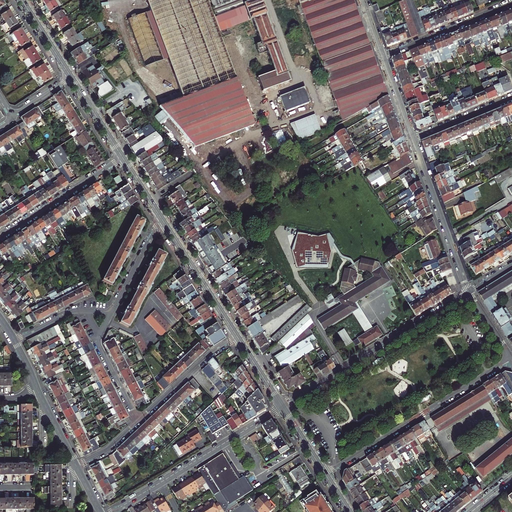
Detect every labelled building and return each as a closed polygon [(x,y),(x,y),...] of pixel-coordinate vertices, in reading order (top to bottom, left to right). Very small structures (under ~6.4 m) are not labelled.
[(53,0),(45,5),(49,12),(57,6),(53,0)] [(261,0),(254,0),(242,4),(249,20),(251,19),(260,43),(256,44),(260,54),(267,51),(274,71),(258,76),(263,89),(290,80),(283,59),(261,0)] [(448,22),(454,20),(448,7),(446,8),(442,0),(441,0),(439,1),(441,4),(448,22)] [(454,20),(459,18),(454,7),(452,3),(449,4),(447,0),(445,0),(448,7),(454,20)] [(464,16),(468,14),(463,0),(461,1),(460,0),(457,0),(458,1),(459,3),(459,5),(464,16)] [(463,0),(468,14),(470,13),(474,12),(468,0),(463,0)] [(442,25),(448,22),(441,4),(438,5),(440,10),(441,11),(440,11),(441,14),(439,15),(442,25)] [(459,18),(464,16),(459,5),(454,7),(459,18)] [(430,8),(437,27),(442,25),(439,15),(437,16),(435,12),(434,12),(432,7),(430,8)] [(432,29),(437,27),(430,8),(427,10),(426,8),(424,9),(424,10),(432,29)] [(1,16),(5,23),(13,17),(9,10),(1,16)] [(419,13),(426,31),(432,29),(424,10),(419,13)] [(56,22),(64,17),(60,11),(52,16),(56,22)] [(498,16),(504,31),(507,38),(510,37),(508,32),(511,30),(510,29),(504,13),(498,16)] [(502,32),(504,31),(498,16),(493,18),(495,23),(496,22),(498,28),(497,28),(498,31),(501,37),(504,36),(502,32)] [(13,17),(5,23),(11,31),(19,26),(13,17)] [(68,24),(64,17),(56,22),(60,29),(68,24)] [(495,23),(493,18),(488,20),(494,35),(496,39),(498,38),(497,34),(496,34),(495,33),(498,31),(497,28),(498,28),(496,22),(495,23)] [(490,36),(494,35),(488,20),(482,22),(484,27),(485,27),(489,36),(492,44),(495,42),(492,37),(491,37),(490,36)] [(382,22),(379,23),(387,45),(389,46),(394,44),(389,30),(388,26),(384,28),(382,22)] [(484,27),(482,22),(478,24),(482,34),(486,43),(488,42),(487,38),(486,38),(486,37),(489,36),(485,27),(484,27)] [(399,28),(396,30),(400,42),(407,39),(412,37),(410,33),(409,30),(408,27),(407,24),(406,23),(398,26),(399,28)] [(477,36),(482,34),(478,24),(473,26),(477,36)] [(468,28),(472,38),(477,36),(473,26),(468,28)] [(14,42),(17,40),(25,35),(20,28),(10,35),(14,42)] [(395,28),(389,30),(394,44),(400,42),(396,30),(395,28)] [(465,45),(472,61),(475,60),(475,61),(477,61),(471,47),(470,44),(469,45),(467,40),(472,38),(468,28),(465,29),(460,31),(465,45)] [(71,29),(63,34),(67,40),(75,35),(71,29)] [(464,46),(465,45),(460,31),(455,33),(460,46),(463,45),(464,46)] [(460,47),(460,46),(455,33),(449,35),(455,49),(458,48),(459,48),(460,47)] [(30,44),(25,35),(17,40),(22,49),(30,44)] [(79,42),(75,35),(67,40),(71,47),(79,42)] [(444,37),(451,56),(453,55),(452,53),(456,52),(455,49),(449,35),(444,37)] [(439,39),(447,59),(452,57),(451,56),(444,37),(439,39)] [(471,47),(475,45),(472,38),(467,40),(469,45),(470,44),(471,47)] [(439,39),(434,41),(441,60),(442,61),(447,59),(439,39)] [(428,43),(434,57),(435,59),(436,58),(435,57),(437,56),(439,61),(441,60),(434,41),(432,42),(428,43)] [(430,59),(434,57),(428,43),(423,45),(429,61),(431,60),(430,59)] [(19,51),(25,60),(32,56),(36,53),(30,44),(22,49),(19,51)] [(86,51),(82,45),(70,53),(71,55),(73,59),(86,51)] [(430,62),(429,61),(423,45),(418,48),(424,64),(430,62)] [(418,48),(410,51),(412,57),(414,62),(416,67),(418,72),(420,76),(421,79),(429,75),(424,64),(418,48)] [(511,50),(507,53),(502,54),(497,56),(500,64),(511,58),(511,50)] [(90,57),(86,51),(73,59),(77,65),(90,57)] [(32,65),(41,60),(36,53),(32,56),(25,60),(24,61),(27,67),(32,65)] [(394,65),(407,60),(404,53),(393,58),(392,60),(394,65)] [(101,78),(102,78),(99,72),(97,73),(96,71),(97,71),(96,70),(95,70),(90,62),(95,59),(91,56),(90,57),(77,65),(92,88),(97,85),(98,86),(103,83),(101,78)] [(497,77),(498,76),(494,66),(500,64),(497,56),(492,58),(487,60),(484,62),(486,68),(489,75),(495,72),(497,77)] [(395,70),(410,64),(408,59),(407,60),(394,65),(395,70)] [(397,75),(408,70),(416,67),(414,62),(410,64),(395,70),(397,75)] [(475,65),(477,71),(486,68),(484,62),(482,62),(475,65)] [(48,71),(43,65),(35,70),(34,67),(29,70),(33,76),(32,77),(34,80),(40,76),(48,71)] [(408,71),(408,70),(397,75),(399,79),(409,75),(407,72),(408,71)] [(48,71),(40,76),(44,83),(52,78),(48,71)] [(410,78),(409,75),(399,79),(400,84),(411,79),(411,78),(410,78)] [(491,79),(494,87),(498,96),(504,94),(499,82),(497,77),(491,79)] [(414,78),(411,79),(400,84),(402,87),(402,89),(412,85),(415,83),(414,78)] [(499,82),(504,94),(511,90),(511,86),(508,78),(499,82)] [(404,94),(414,90),(412,85),(402,89),(404,94)] [(424,86),(414,90),(404,94),(406,100),(408,103),(419,98),(421,104),(422,103),(429,100),(428,98),(424,86)] [(498,96),(494,87),(485,90),(486,92),(489,100),(498,96)] [(457,98),(462,111),(468,109),(465,101),(460,88),(457,90),(459,96),(457,98)] [(280,97),(285,112),(310,105),(305,89),(280,97)] [(60,92),(53,97),(57,103),(65,98),(60,92)] [(486,92),(475,97),(478,104),(489,100),(486,92)] [(379,107),(381,109),(392,103),(389,96),(367,109),(369,113),(379,107)] [(451,105),(455,114),(462,111),(457,98),(456,96),(453,97),(454,101),(450,103),(451,105)] [(465,101),(468,109),(473,106),(478,104),(475,97),(465,101)] [(57,103),(61,110),(69,105),(65,98),(57,103)] [(419,98),(408,103),(409,108),(421,104),(419,98)] [(124,104),(121,101),(107,111),(111,118),(120,113),(126,109),(125,108),(124,109),(122,106),(124,104)] [(377,118),(394,108),(392,103),(381,109),(366,118),(368,120),(376,116),(377,118)] [(422,103),(421,104),(409,108),(411,114),(423,109),(426,108),(425,106),(424,107),(422,103)] [(41,104),(37,107),(42,113),(46,111),(41,104)] [(61,110),(65,116),(73,111),(69,105),(61,110)] [(446,108),(449,117),(455,114),(451,105),(446,108)] [(435,116),(438,121),(444,119),(440,110),(438,106),(432,108),(434,111),(435,116)] [(42,113),(37,107),(28,113),(33,122),(40,117),(39,115),(42,113)] [(507,107),(501,109),(505,118),(506,122),(509,121),(510,122),(511,121),(511,120),(507,107)] [(382,120),(395,112),(394,108),(377,118),(378,120),(375,122),(376,123),(382,120)] [(440,110),(444,119),(449,117),(446,108),(440,110)] [(411,114),(413,119),(427,113),(426,111),(425,112),(423,109),(411,114)] [(505,118),(501,109),(499,110),(496,111),(500,120),(505,118)] [(65,116),(69,122),(77,117),(73,111),(65,116)] [(500,120),(496,111),(491,113),(494,123),(500,120)] [(395,112),(382,120),(384,123),(379,125),(380,127),(397,118),(395,112)] [(24,132),(22,129),(26,126),(28,129),(35,125),(33,122),(28,113),(20,118),(23,122),(17,127),(22,134),(24,132)] [(119,131),(128,125),(130,124),(126,118),(124,120),(120,113),(111,118),(119,131)] [(413,119),(415,124),(427,119),(426,116),(428,115),(427,113),(413,119)] [(494,123),(491,113),(485,115),(489,125),(490,129),(492,128),(491,127),(494,125),(495,127),(496,126),(494,123)] [(489,125),(485,115),(480,118),(483,127),(489,125)] [(321,133),(316,116),(291,124),(297,141),(321,133)] [(69,122),(73,129),(81,124),(77,117),(69,122)] [(378,134),(389,128),(389,129),(399,124),(399,123),(397,118),(380,127),(376,130),(378,134)] [(427,119),(415,124),(416,126),(420,129),(432,124),(430,118),(427,119)] [(480,118),(474,120),(478,130),(483,127),(480,118)] [(474,120),(468,122),(472,132),(478,130),(474,120)] [(468,122),(463,125),(466,134),(472,132),(468,122)] [(73,129),(78,135),(85,130),(81,124),(73,129)] [(152,127),(149,124),(141,129),(143,133),(152,127)] [(401,128),(399,124),(389,129),(385,132),(387,136),(401,128)] [(119,131),(125,140),(138,131),(141,129),(139,127),(132,131),(128,125),(119,131)] [(466,134),(463,125),(457,127),(460,137),(466,134)] [(10,131),(16,139),(19,144),(25,140),(22,135),(22,134),(17,127),(10,131)] [(146,137),(155,131),(152,127),(143,133),(146,137)] [(457,127),(451,130),(455,139),(460,137),(457,127)] [(335,142),(338,140),(348,134),(346,131),(348,129),(347,128),(332,137),(335,142)] [(389,141),(403,133),(402,130),(401,128),(387,136),(384,138),(385,140),(388,138),(389,141)] [(92,142),(85,130),(78,135),(75,137),(77,140),(79,139),(84,147),(92,142)] [(451,130),(445,132),(449,141),(455,139),(451,130)] [(10,131),(4,135),(9,143),(16,139),(10,131)] [(125,140),(128,145),(136,140),(135,139),(139,136),(138,133),(139,133),(138,131),(125,140)] [(136,157),(156,144),(158,143),(163,140),(157,133),(155,131),(146,137),(130,148),(132,152),(136,157)] [(445,132),(440,134),(444,144),(449,141),(445,132)] [(404,138),(403,133),(389,141),(390,144),(387,145),(388,147),(393,144),(404,138)] [(348,134),(338,140),(341,144),(350,139),(348,134)] [(444,144),(440,134),(435,136),(439,146),(444,144)] [(9,143),(4,135),(0,137),(0,141),(3,147),(7,153),(13,149),(9,143)] [(435,136),(430,138),(433,147),(435,152),(440,150),(439,146),(435,136)] [(406,143),(404,138),(393,144),(395,149),(396,149),(406,143)] [(422,143),(427,157),(434,155),(431,147),(433,147),(430,138),(423,141),(422,143)] [(350,139),(341,144),(343,149),(353,143),(350,139)] [(105,162),(92,142),(84,147),(96,167),(105,162)] [(353,143),(343,149),(346,153),(355,148),(353,143)] [(406,143),(396,149),(401,157),(406,154),(410,152),(406,143)] [(159,147),(156,144),(136,157),(139,163),(152,154),(151,152),(159,147)] [(49,153),(47,155),(57,170),(62,166),(69,162),(67,159),(59,147),(53,151),(49,153)] [(39,160),(49,153),(46,148),(38,152),(39,153),(36,155),(39,160)] [(346,153),(348,158),(358,152),(355,148),(346,153)] [(386,155),(383,150),(380,152),(374,155),(377,161),(385,157),(385,156),(386,155)] [(358,152),(348,158),(345,160),(342,161),(343,163),(346,161),(348,164),(351,162),(360,157),(358,152)] [(143,168),(157,159),(154,153),(152,154),(139,163),(141,166),(143,168)] [(394,161),(388,164),(394,173),(412,163),(406,154),(401,157),(394,161)] [(372,164),(377,161),(374,155),(368,159),(371,165),(372,164)] [(464,165),(470,162),(468,155),(462,158),(464,165)] [(363,161),(360,157),(351,162),(354,167),(358,164),(360,163),(362,162),(363,161)] [(145,172),(157,165),(160,163),(157,159),(143,168),(145,172)] [(365,160),(363,161),(362,162),(365,168),(371,165),(368,159),(365,160)] [(430,164),(432,170),(435,169),(440,167),(438,161),(430,164)] [(74,163),(71,165),(79,178),(83,175),(74,163)] [(449,172),(446,164),(440,167),(435,169),(438,177),(448,173),(449,172)] [(148,177),(160,169),(157,165),(145,172),(147,174),(148,177)] [(57,170),(58,171),(67,186),(72,182),(62,166),(57,170)] [(384,167),(381,169),(379,170),(376,171),(371,174),(370,175),(366,177),(371,185),(375,182),(379,188),(392,181),(384,167)] [(497,183),(511,175),(511,167),(494,177),(497,183)] [(161,168),(160,169),(148,177),(151,181),(165,172),(164,170),(162,168),(161,168)] [(154,186),(157,191),(180,175),(177,170),(168,176),(154,186)] [(58,171),(52,174),(62,189),(67,186),(58,171)] [(402,180),(404,178),(410,188),(419,183),(413,173),(411,174),(410,171),(400,176),(402,180)] [(449,176),(448,173),(438,177),(435,178),(437,184),(451,177),(458,174),(457,171),(450,174),(450,175),(449,176)] [(62,189),(52,174),(51,172),(49,173),(51,177),(52,177),(53,178),(49,180),(50,181),(57,192),(62,189)] [(168,176),(165,172),(151,181),(154,186),(168,176)] [(114,181),(118,186),(123,183),(119,177),(114,181)] [(454,184),(451,177),(437,184),(440,191),(454,184)] [(285,182),(289,187),(294,183),(290,178),(285,182)] [(57,192),(50,181),(46,184),(53,195),(57,192)] [(35,182),(33,184),(44,201),(48,198),(41,187),(40,186),(38,188),(37,185),(35,182)] [(413,194),(423,188),(420,182),(419,183),(410,188),(398,196),(400,198),(401,197),(401,198),(404,196),(411,191),(413,194)] [(458,182),(454,184),(440,191),(442,197),(444,203),(456,197),(453,191),(460,188),(458,182)] [(33,184),(27,188),(38,205),(44,201),(33,184)] [(53,195),(46,184),(41,187),(48,198),(53,195)] [(19,189),(24,197),(32,209),(38,205),(27,188),(26,185),(23,187),(25,189),(27,192),(25,194),(21,187),(19,189)] [(106,198),(97,185),(91,188),(99,201),(100,202),(106,199),(106,198)] [(186,196),(179,185),(168,192),(170,195),(168,196),(174,204),(181,199),(186,196)] [(106,198),(106,199),(110,205),(119,200),(131,192),(128,186),(114,195),(116,197),(114,199),(115,201),(112,202),(109,196),(106,198)] [(99,201),(91,188),(86,191),(92,201),(97,209),(100,207),(97,202),(99,201)] [(424,193),(423,188),(413,194),(406,198),(394,205),(396,208),(407,201),(408,203),(424,193)] [(471,202),(477,200),(473,188),(464,193),(466,203),(455,206),(458,216),(473,212),(471,202)] [(376,192),(383,203),(385,202),(384,200),(387,199),(382,190),(381,191),(380,189),(376,192)] [(92,201),(86,191),(81,195),(86,203),(90,200),(91,202),(92,201)] [(119,200),(122,205),(135,197),(131,192),(119,200)] [(426,198),(424,193),(408,203),(409,205),(402,209),(404,212),(404,211),(426,198)] [(86,203),(81,195),(76,198),(87,216),(90,214),(86,208),(88,206),(86,203)] [(12,202),(13,204),(21,216),(26,212),(19,200),(16,197),(14,199),(12,196),(9,198),(10,199),(12,202)] [(32,209),(24,197),(19,200),(26,212),(32,209)] [(135,197),(122,205),(119,207),(123,212),(138,202),(135,197)] [(87,216),(76,198),(71,201),(78,212),(81,216),(84,214),(86,217),(87,216)] [(428,203),(426,198),(404,211),(406,214),(412,210),(413,212),(428,203)] [(187,207),(181,199),(174,204),(179,212),(187,207)] [(78,212),(71,201),(67,204),(76,218),(77,217),(75,214),(78,212)] [(430,208),(428,203),(413,212),(415,215),(411,217),(412,219),(414,218),(430,208)] [(0,209),(9,223),(15,219),(9,211),(7,208),(6,206),(3,208),(1,204),(0,204),(0,209)] [(21,216),(13,204),(10,206),(12,209),(9,211),(15,219),(21,216)] [(76,218),(67,204),(61,207),(69,219),(73,225),(75,224),(72,220),(76,218)] [(69,219),(61,207),(56,211),(61,219),(68,229),(69,227),(68,226),(69,226),(66,221),(69,219)] [(184,220),(196,212),(194,209),(189,211),(187,207),(179,212),(184,220)] [(203,208),(196,212),(184,220),(178,224),(182,229),(194,221),(196,220),(195,218),(197,216),(197,215),(204,211),(203,208)] [(417,222),(426,216),(431,213),(430,209),(430,208),(414,218),(416,221),(411,224),(412,225),(417,222)] [(9,223),(0,209),(0,221),(3,227),(9,223)] [(499,213),(503,218),(507,216),(504,210),(499,213)] [(61,219),(56,211),(51,214),(56,222),(61,219)] [(60,228),(56,222),(51,214),(46,217),(54,230),(57,234),(59,233),(57,230),(60,228)] [(417,222),(426,235),(437,228),(430,218),(428,220),(426,216),(417,222)] [(54,230),(46,217),(41,220),(49,233),(54,230)] [(103,282),(111,286),(114,281),(115,282),(121,270),(120,270),(125,260),(126,261),(132,249),(131,249),(136,239),(137,239),(143,228),(142,227),(145,222),(136,218),(103,282)] [(36,223),(44,236),(49,233),(41,220),(36,223)] [(227,220),(210,232),(212,235),(215,239),(232,228),(227,220)] [(185,234),(197,226),(194,221),(182,229),(185,234)] [(44,236),(36,223),(31,227),(41,242),(41,243),(46,239),(44,236)] [(185,234),(188,239),(200,230),(203,228),(200,224),(197,226),(185,234)] [(41,242),(31,227),(26,230),(36,245),(41,242)] [(437,228),(426,235),(427,236),(437,229),(437,228)] [(36,245),(26,230),(21,233),(31,248),(36,245)] [(191,244),(209,233),(207,230),(202,234),(200,230),(188,239),(191,244)] [(210,232),(209,233),(191,244),(194,248),(196,251),(209,243),(206,239),(212,235),(210,232)] [(31,248),(21,233),(16,236),(23,248),(25,251),(28,248),(30,251),(29,251),(34,259),(37,257),(31,248)] [(318,237),(298,233),(294,250),(292,251),(297,269),(308,266),(329,266),(332,253),(327,234),(318,237)] [(463,238),(465,245),(460,248),(462,254),(476,246),(479,243),(483,241),(481,238),(476,241),(472,233),(463,238)] [(20,250),(23,248),(16,236),(11,239),(22,257),(24,255),(20,250)] [(66,237),(61,241),(66,249),(71,246),(66,237)] [(22,257),(11,239),(7,242),(11,250),(14,254),(16,252),(20,258),(22,257)] [(209,243),(196,251),(205,266),(211,274),(226,264),(251,248),(253,247),(253,246),(248,241),(245,243),(242,239),(220,252),(221,253),(215,257),(208,247),(215,243),(213,240),(209,243)] [(436,257),(441,255),(435,239),(424,243),(430,259),(436,257)] [(511,252),(505,241),(504,241),(500,244),(507,255),(511,252)] [(11,250),(7,242),(2,245),(7,252),(11,250)] [(507,255),(500,244),(495,247),(502,258),(507,255)] [(7,252),(2,245),(0,246),(0,253),(2,257),(5,255),(7,258),(8,258),(9,259),(8,259),(10,263),(13,262),(7,252)] [(476,246),(462,254),(464,259),(471,254),(477,251),(482,248),(481,246),(481,245),(477,248),(476,246)] [(502,258),(495,247),(491,249),(498,261),(502,258)] [(485,252),(487,256),(492,264),(498,261),(491,249),(490,248),(485,252)] [(477,251),(471,254),(474,258),(476,263),(482,259),(477,251)] [(125,315),(120,324),(129,328),(133,319),(134,320),(138,312),(137,312),(146,295),(146,296),(150,289),(149,288),(158,272),(159,272),(163,265),(162,265),(166,256),(158,252),(154,260),(153,259),(149,267),(150,267),(141,284),(140,283),(136,291),(137,292),(129,307),(128,307),(124,314),(125,315)] [(423,268),(430,265),(448,258),(446,254),(436,258),(436,257),(430,259),(431,261),(422,264),(423,268)] [(471,254),(464,259),(466,263),(474,258),(471,254)] [(487,256),(482,259),(487,268),(492,264),(487,256)] [(354,263),(359,270),(370,272),(380,266),(378,262),(362,258),(354,263)] [(440,267),(450,263),(448,258),(430,265),(432,270),(440,267)] [(482,259),(476,263),(482,271),(487,268),(482,259)] [(435,277),(440,274),(452,269),(450,263),(440,267),(440,270),(433,273),(435,277)] [(471,266),(476,275),(482,271),(476,263),(471,266)] [(211,274),(214,279),(227,271),(226,268),(228,267),(226,264),(211,274)] [(344,269),(340,287),(341,290),(353,284),(356,271),(352,264),(344,269)] [(354,303),(357,302),(390,281),(380,266),(370,272),(371,272),(374,277),(355,288),(353,284),(341,290),(343,293),(334,299),(331,294),(323,299),(329,308),(340,301),(342,305),(318,320),(324,330),(352,312),(358,308),(354,303)] [(452,269),(440,274),(442,277),(446,276),(453,273),(452,269)] [(172,292),(180,287),(188,281),(181,270),(174,276),(177,281),(172,284),(173,285),(170,288),(172,292)] [(214,279),(217,285),(235,273),(235,272),(233,272),(229,274),(227,271),(214,279)] [(511,271),(478,293),(488,308),(507,337),(511,333),(511,326),(509,323),(511,322),(510,321),(511,319),(511,317),(511,316),(511,307),(508,310),(506,308),(503,310),(502,309),(499,310),(494,301),(491,297),(511,284),(511,271)] [(2,279),(0,281),(0,288),(1,287),(0,285),(13,274),(11,272),(5,277),(2,279)] [(235,273),(217,285),(221,290),(230,285),(228,282),(235,277),(238,275),(236,272),(235,273)] [(418,282),(423,279),(419,272),(414,275),(418,282)] [(240,285),(224,295),(228,301),(240,293),(249,287),(247,284),(249,283),(248,280),(245,282),(240,285)] [(180,300),(181,301),(195,292),(188,281),(180,287),(183,292),(180,294),(182,298),(180,300)] [(439,284),(447,297),(452,294),(448,287),(444,281),(441,283),(440,282),(439,283),(439,284)] [(427,309),(433,306),(421,286),(418,282),(413,286),(419,295),(427,309)] [(83,283),(78,285),(85,298),(91,295),(87,286),(85,287),(83,283)] [(221,290),(224,295),(240,285),(239,283),(232,288),(230,285),(221,290)] [(457,283),(449,286),(448,287),(452,294),(455,292),(457,284),(457,283)] [(85,298),(78,285),(77,284),(71,288),(78,301),(85,298)] [(434,286),(437,291),(442,300),(447,297),(439,284),(436,286),(436,285),(434,286)] [(511,284),(491,297),(494,301),(511,289),(511,284)] [(1,287),(0,288),(0,295),(10,288),(8,285),(3,289),(1,287)] [(421,286),(433,306),(437,303),(432,294),(427,285),(423,287),(422,285),(421,286)] [(20,293),(4,307),(8,311),(16,304),(19,302),(18,300),(24,295),(25,296),(30,292),(27,287),(20,293)] [(406,287),(401,291),(404,296),(406,294),(409,292),(406,287)] [(10,288),(0,295),(0,301),(1,302),(9,295),(13,292),(10,288)] [(78,301),(71,288),(64,291),(71,305),(78,301)] [(183,317),(160,289),(154,293),(178,321),(183,317)] [(9,295),(1,302),(4,307),(20,293),(19,291),(11,298),(9,295)] [(65,308),(71,305),(64,291),(58,295),(65,308)] [(437,303),(442,300),(437,291),(432,294),(437,303)] [(186,306),(187,305),(199,298),(195,292),(181,301),(182,303),(184,302),(186,306)] [(240,293),(228,301),(232,307),(249,295),(250,295),(248,292),(244,295),(245,296),(243,298),(240,293)] [(416,316),(422,312),(411,296),(409,292),(406,294),(409,299),(410,300),(410,301),(413,306),(411,307),(416,316)] [(411,296),(422,312),(427,309),(419,295),(417,297),(415,293),(411,296)] [(298,294),(260,319),(259,319),(263,324),(301,300),(298,294)] [(65,308),(58,295),(51,299),(52,300),(58,312),(65,308)] [(249,295),(232,307),(235,312),(252,301),(249,295)] [(16,304),(8,311),(12,315),(27,302),(29,300),(28,298),(18,306),(16,304)] [(191,310),(191,311),(202,303),(199,298),(187,305),(190,310),(191,310)] [(51,315),(58,312),(52,300),(45,304),(47,307),(51,315)] [(237,315),(239,317),(256,306),(254,303),(252,301),(235,312),(237,315)] [(16,320),(24,313),(22,311),(29,305),(27,302),(12,315),(16,320)] [(358,308),(352,312),(366,334),(373,329),(357,302),(354,303),(358,308)] [(307,304),(271,337),(274,342),(276,340),(311,308),(307,304)] [(208,312),(204,306),(190,314),(192,318),(193,317),(196,320),(208,312)] [(256,306),(239,317),(242,322),(255,314),(253,310),(256,307),(256,306)] [(44,319),(40,311),(38,307),(32,311),(33,314),(30,316),(34,324),(44,319)] [(51,315),(47,307),(40,311),(44,319),(51,315)] [(145,321),(161,338),(172,328),(155,311),(145,321)] [(208,312),(196,320),(192,322),(189,324),(191,327),(199,322),(203,327),(213,320),(208,312)] [(242,322),(246,328),(255,322),(259,319),(260,319),(256,313),(255,314),(242,322)] [(277,342),(284,348),(285,348),(287,350),(275,358),(282,369),(290,364),(303,356),(306,354),(314,349),(311,344),(316,340),(310,329),(314,326),(307,314),(277,342)] [(84,331),(78,320),(76,321),(70,324),(76,335),(84,331)] [(262,332),(255,322),(246,328),(252,338),(260,332),(262,332)] [(205,331),(203,327),(195,332),(203,341),(209,348),(210,349),(225,339),(216,324),(205,331)] [(373,329),(366,334),(353,342),(356,346),(361,343),(363,346),(382,334),(377,326),(373,329)] [(344,328),(338,333),(346,346),(353,342),(344,328)] [(84,331),(76,335),(72,337),(76,344),(87,338),(84,331)] [(105,344),(109,352),(118,347),(116,344),(119,342),(117,338),(115,339),(111,331),(109,331),(105,340),(106,343),(105,344)] [(269,347),(260,332),(252,338),(262,354),(269,347)] [(133,337),(143,356),(148,351),(139,334),(133,337)] [(38,346),(35,348),(31,350),(34,355),(48,348),(61,341),(60,338),(41,348),(40,345),(38,346)] [(87,338),(76,344),(79,350),(91,344),(87,338)] [(192,350),(199,358),(209,348),(203,341),(192,350)] [(91,344),(79,350),(83,357),(94,351),(91,344)] [(109,352),(112,359),(124,353),(123,351),(121,353),(118,347),(109,352)] [(48,348),(34,355),(37,360),(46,355),(44,353),(49,350),(48,348)] [(199,358),(192,350),(186,356),(193,363),(199,358)] [(328,371),(333,368),(322,350),(317,353),(320,359),(328,371)] [(98,358),(94,351),(83,357),(80,358),(82,361),(84,360),(85,364),(98,358)] [(124,353),(112,359),(116,366),(128,360),(125,353),(124,353)] [(320,359),(312,364),(306,354),(303,356),(310,366),(317,378),(328,371),(320,359)] [(46,355),(37,360),(39,365),(53,358),(52,355),(47,358),(46,355)] [(227,364),(229,363),(232,361),(237,358),(236,355),(225,361),(227,364)] [(186,356),(180,361),(187,369),(193,363),(186,356)] [(42,370),(51,365),(50,363),(54,361),(53,358),(39,365),(42,370)] [(98,358),(85,364),(89,370),(101,364),(98,358)] [(128,360),(116,366),(120,373),(129,369),(132,367),(128,360)] [(217,375),(218,377),(224,372),(221,368),(214,360),(209,365),(212,369),(214,372),(217,375)] [(174,367),(181,374),(187,369),(180,361),(177,364),(174,361),(171,364),(174,367)] [(105,371),(101,364),(89,370),(92,377),(105,371)] [(284,383),(297,374),(290,364),(282,369),(277,372),(284,383)] [(52,367),(51,365),(42,370),(44,375),(58,368),(57,365),(52,367)] [(203,371),(205,374),(212,369),(209,365),(203,371)] [(58,368),(44,375),(47,380),(61,373),(60,371),(63,369),(62,366),(58,368)] [(174,367),(168,373),(175,380),(181,374),(174,367)] [(232,374),(231,375),(237,382),(247,372),(243,367),(236,374),(235,373),(233,375),(232,374)] [(129,369),(120,373),(123,380),(132,376),(129,369)] [(212,369),(205,374),(208,378),(214,372),(212,369)] [(105,371),(92,377),(96,384),(108,377),(105,371)] [(214,372),(208,378),(210,381),(217,375),(214,372)] [(247,372),(237,382),(231,387),(233,389),(238,385),(241,389),(251,379),(247,372)] [(504,372),(495,378),(501,388),(503,386),(509,396),(509,395),(511,399),(511,398),(511,392),(506,383),(510,381),(504,372)] [(62,373),(57,376),(60,381),(61,380),(64,386),(68,385),(62,373)] [(158,386),(164,391),(175,380),(168,373),(157,383),(158,386)] [(299,373),(297,374),(284,383),(288,389),(293,386),(295,388),(304,382),(299,373)] [(217,375),(210,381),(212,383),(219,378),(218,377),(217,375)] [(52,393),(63,387),(64,386),(61,380),(60,381),(57,376),(49,380),(52,385),(49,386),(52,393)] [(132,376),(123,380),(127,388),(141,381),(139,377),(134,379),(132,376)] [(96,384),(99,391),(111,384),(108,377),(96,384)] [(219,378),(212,383),(215,386),(221,380),(219,378)] [(501,388),(495,378),(489,382),(499,398),(505,394),(501,388)] [(251,379),(241,389),(235,394),(240,399),(245,395),(255,385),(251,379)] [(183,390),(190,397),(201,387),(194,380),(183,390)] [(221,380),(215,386),(217,389),(224,383),(223,382),(221,380)] [(141,381),(127,388),(131,395),(140,390),(145,388),(141,381)] [(489,382),(483,386),(489,395),(491,394),(496,402),(500,400),(499,398),(489,382)] [(224,383),(217,389),(220,393),(226,387),(224,383)] [(99,391),(102,397),(115,391),(111,384),(99,391)] [(259,392),(255,385),(245,395),(247,397),(246,398),(248,401),(247,401),(248,403),(259,392)] [(442,430),(440,426),(489,395),(483,386),(430,418),(439,432),(442,430)] [(509,396),(503,386),(501,388),(505,394),(507,397),(509,396)] [(52,393),(56,400),(67,394),(63,387),(52,393)] [(226,387),(220,393),(222,395),(223,394),(229,389),(226,387)] [(142,394),(140,390),(131,395),(138,409),(150,403),(144,392),(142,394)] [(190,397),(183,390),(177,395),(184,403),(190,397)] [(115,391),(102,397),(106,404),(110,402),(118,398),(115,391)] [(249,422),(266,411),(262,403),(265,401),(259,392),(248,403),(241,409),(249,422)] [(67,394),(56,400),(59,406),(72,400),(69,393),(67,394)] [(228,401),(223,394),(222,395),(220,398),(224,405),(228,401)] [(249,422),(241,409),(237,402),(240,399),(235,394),(228,401),(224,405),(225,406),(228,412),(230,410),(232,407),(244,425),(249,422)] [(184,403),(177,395),(171,401),(178,408),(184,403)] [(491,399),(489,395),(440,426),(442,430),(491,399)] [(118,398),(110,402),(113,409),(122,404),(118,398)] [(220,398),(215,402),(219,410),(225,406),(224,405),(220,398)] [(59,406),(62,413),(73,407),(72,405),(74,404),(72,400),(59,406)] [(171,401),(165,406),(172,414),(178,408),(171,401)] [(229,426),(227,422),(219,410),(215,402),(214,403),(201,415),(212,433),(213,435),(229,426)] [(122,404),(113,409),(110,410),(114,417),(125,411),(122,404)] [(73,407),(62,413),(66,419),(79,413),(75,406),(73,407)] [(165,406),(159,412),(166,419),(169,422),(175,417),(172,414),(165,406)] [(505,422),(495,406),(494,407),(499,414),(497,415),(504,427),(508,425),(505,422)] [(232,419),(227,422),(229,426),(233,432),(244,425),(232,407),(230,410),(232,413),(230,415),(232,419)] [(129,418),(125,411),(114,417),(108,420),(111,427),(117,424),(119,429),(127,425),(125,420),(129,418)] [(159,412),(154,418),(160,425),(166,419),(159,412)] [(66,419),(69,426),(81,421),(82,420),(79,413),(66,419)] [(154,418),(148,423),(155,431),(160,425),(154,418)] [(69,426),(73,433),(81,429),(84,427),(81,421),(69,426)] [(278,431),(272,422),(263,428),(268,437),(278,431)] [(418,426),(423,434),(425,432),(427,435),(431,432),(424,422),(418,426)] [(155,431),(148,423),(142,429),(152,440),(158,434),(155,431)] [(412,430),(417,438),(423,434),(418,426),(412,430)] [(81,429),(73,433),(76,440),(85,435),(81,429)] [(152,440),(142,429),(136,434),(146,445),(151,440),(153,442),(153,441),(152,440)] [(178,445),(184,455),(197,447),(195,444),(204,439),(198,430),(190,435),(191,437),(178,445)] [(407,433),(419,452),(421,450),(418,445),(415,440),(417,438),(412,430),(407,433)] [(269,445),(272,443),(282,437),(278,431),(268,437),(265,439),(269,445)] [(217,442),(213,435),(212,433),(207,436),(213,444),(217,442)] [(421,456),(419,452),(407,433),(402,436),(410,449),(412,447),(417,454),(418,454),(419,457),(421,456)] [(85,435),(76,440),(80,446),(91,440),(88,434),(85,435)] [(146,445),(136,434),(130,440),(137,447),(139,450),(140,451),(146,445)] [(397,439),(408,456),(411,455),(408,450),(410,449),(402,436),(397,439)] [(290,450),(282,437),(272,443),(273,446),(275,445),(279,452),(269,458),(271,462),(290,450)] [(511,438),(476,469),(483,477),(488,474),(489,473),(494,468),(495,468),(496,468),(495,467),(503,461),(503,462),(504,461),(504,460),(511,454),(511,455),(511,454),(511,438)] [(410,459),(408,456),(397,439),(392,442),(400,455),(403,454),(407,460),(410,459)] [(91,440),(80,446),(85,457),(97,451),(91,440)] [(130,440),(124,445),(131,453),(137,447),(130,440)] [(387,445),(399,464),(400,465),(402,464),(403,466),(405,464),(401,459),(400,460),(398,457),(400,455),(392,442),(387,445)] [(128,461),(133,456),(131,453),(124,445),(114,455),(119,465),(120,467),(127,460),(128,461)] [(398,465),(399,464),(387,445),(385,446),(382,448),(391,461),(393,459),(394,460),(395,460),(398,465)] [(131,453),(133,456),(139,450),(137,447),(131,453)] [(388,462),(391,461),(382,448),(377,451),(390,471),(393,469),(388,462)] [(372,454),(381,468),(383,470),(385,469),(387,472),(390,471),(377,451),(372,454)] [(372,454),(360,462),(367,472),(367,473),(372,470),(374,473),(381,468),(372,454)] [(119,465),(114,455),(110,457),(115,467),(119,465)] [(230,466),(223,455),(211,463),(227,489),(240,481),(239,480),(237,477),(233,471),(230,466)] [(355,465),(360,472),(357,474),(359,477),(367,472),(360,462),(355,465)] [(99,463),(91,467),(96,477),(104,472),(99,463)] [(227,489),(211,463),(210,463),(205,467),(221,493),(227,489)] [(233,465),(230,466),(233,471),(237,477),(239,480),(242,479),(233,465)] [(343,480),(346,485),(356,479),(357,478),(355,474),(356,474),(355,472),(356,471),(353,466),(344,472),(343,480)] [(221,493),(205,467),(198,471),(200,474),(206,483),(215,497),(221,493)] [(291,473),(300,486),(309,480),(301,467),(291,473)] [(457,470),(466,481),(471,488),(477,496),(482,491),(473,479),(470,482),(464,475),(465,474),(460,467),(457,470)] [(104,472),(96,477),(99,483),(107,479),(110,478),(106,471),(104,472)] [(200,474),(193,478),(199,488),(200,490),(204,487),(203,485),(206,483),(200,474)] [(239,480),(240,481),(227,489),(221,493),(215,497),(218,503),(222,510),(223,511),(226,511),(238,505),(236,502),(255,490),(247,476),(242,479),(239,480)] [(199,488),(193,478),(187,482),(194,494),(197,492),(196,490),(199,488)] [(107,479),(99,483),(103,490),(114,484),(112,480),(108,481),(107,479)] [(349,491),(350,490),(359,485),(356,479),(346,485),(348,488),(349,491)] [(471,488),(466,481),(463,483),(464,485),(461,488),(465,493),(471,501),(477,496),(471,488)] [(180,486),(186,496),(189,494),(190,496),(194,494),(187,482),(180,486)] [(114,484),(103,490),(109,502),(116,495),(113,490),(118,487),(116,483),(114,484)] [(359,485),(350,490),(353,494),(352,494),(355,499),(365,493),(359,485)] [(180,486),(173,491),(179,500),(182,499),(183,501),(187,498),(186,496),(180,486)] [(408,497),(412,494),(411,491),(409,489),(404,492),(406,495),(408,497)] [(262,508),(272,499),(265,492),(257,500),(260,503),(261,504),(259,506),(262,508)] [(471,501),(465,493),(463,495),(461,492),(457,495),(465,505),(471,501)] [(332,511),(330,511),(327,511),(330,509),(329,506),(326,501),(324,499),(323,498),(321,499),(320,498),(318,493),(304,501),(301,504),(305,510),(307,509),(309,511),(332,511)] [(369,500),(365,493),(355,499),(357,503),(359,503),(360,506),(368,501),(369,500)] [(465,505),(457,495),(456,494),(451,497),(454,501),(455,500),(458,504),(457,505),(460,509),(465,505)] [(455,500),(454,501),(451,497),(449,499),(450,500),(448,502),(455,511),(456,511),(460,509),(457,505),(458,504),(455,500)] [(439,500),(445,508),(446,507),(449,511),(448,511),(455,511),(448,502),(447,501),(445,502),(441,498),(439,500)] [(150,503),(146,505),(150,511),(160,511),(159,509),(156,504),(154,502),(153,499),(149,501),(150,503)] [(159,509),(160,511),(163,511),(165,511),(164,511),(168,511),(171,510),(164,499),(160,501),(159,502),(157,500),(154,502),(156,504),(159,509)] [(272,499),(262,508),(264,511),(266,509),(267,511),(271,511),(278,506),(272,499)] [(446,507),(445,508),(439,500),(437,501),(439,505),(437,507),(441,511),(448,511),(449,511),(446,507)] [(363,511),(372,507),(368,501),(360,506),(359,506),(363,511)] [(209,502),(205,505),(206,507),(209,511),(219,511),(222,510),(218,503),(215,505),(213,503),(210,504),(209,502)] [(374,511),(377,510),(379,509),(377,507),(381,504),(379,502),(375,505),(373,506),(372,507),(363,511),(374,511)]
